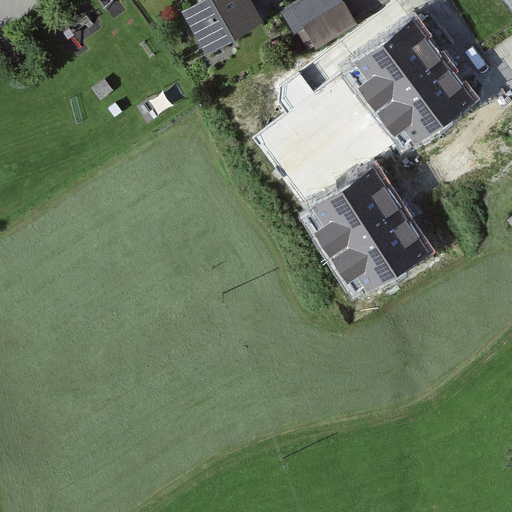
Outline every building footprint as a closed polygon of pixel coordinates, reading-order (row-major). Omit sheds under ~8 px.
[(264,18),(253,0),(194,0),(180,8),(206,52),(264,18)] [(298,28),(341,0),(296,0),(281,10),(293,30),(298,28)] [(310,47),(320,41),(357,18),(345,0),(341,0),(298,28),(310,47)] [(387,0),(357,18),(320,41),(335,65),(350,56),(364,81),(424,46),(396,0),(387,0)] [(511,0),(502,0),(511,14),(511,0)] [(298,35),(285,41),(292,55),(305,49),(298,35)] [(429,182),(388,125),(342,158),(382,215),(429,182)]
